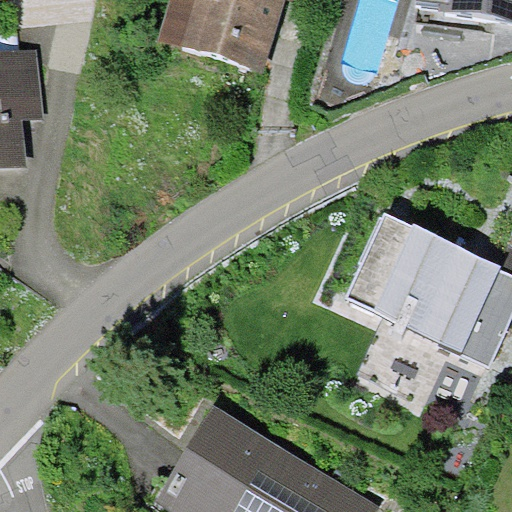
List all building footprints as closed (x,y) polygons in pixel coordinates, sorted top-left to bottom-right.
[(170,0),(158,38),(262,71),(285,0),(291,0),(303,4),(304,0),(170,0)] [(511,0),(417,0),(417,4),(446,9),(446,13),(489,20),(511,23),(511,0)] [(37,47),(0,50),(0,169),(27,167),(22,119),(43,117),(37,47)] [(413,226),(386,213),(345,299),(489,366),(511,316),(511,275),(499,270),(501,265),(472,251),(414,224),(413,226)] [(511,275),(511,245),(511,246),(501,265),(499,270),(511,275)] [(376,511),(380,505),(212,404),(181,457),(154,501),(171,511),(376,511)]
